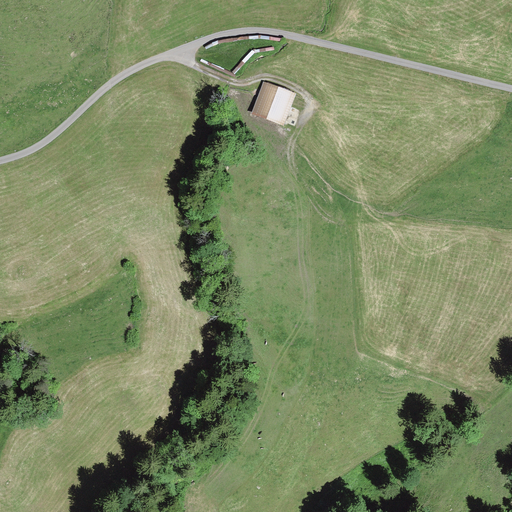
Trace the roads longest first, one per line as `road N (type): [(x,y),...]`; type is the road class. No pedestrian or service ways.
road 1 (unclassified): [(0,161),(52,141),(133,71),(214,36),(253,30),(511,89)]
road 2 (track): [(181,49),(216,73),(301,84),(317,98),(311,118)]
